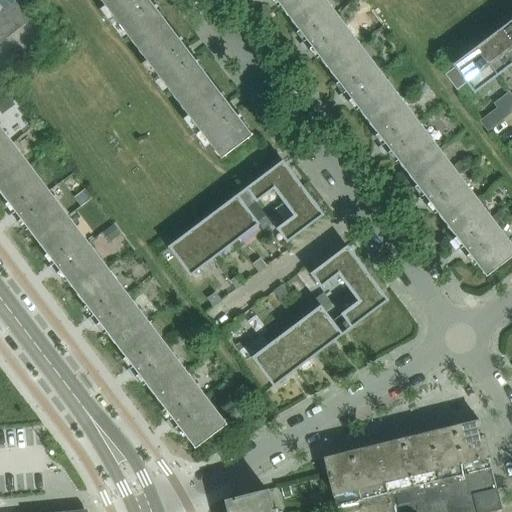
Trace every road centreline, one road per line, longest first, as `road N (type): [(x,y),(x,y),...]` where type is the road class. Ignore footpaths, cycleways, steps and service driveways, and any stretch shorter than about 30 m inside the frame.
road 1 (residential): [(460,340),(202,0)]
road 2 (residential): [(156,509),(460,340)]
road 3 (tertiary): [(102,433),(0,299)]
